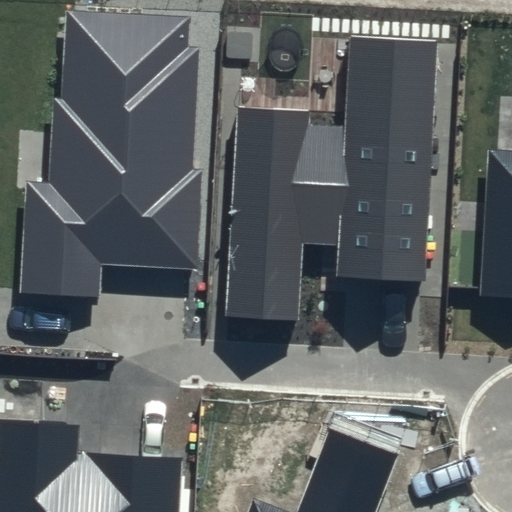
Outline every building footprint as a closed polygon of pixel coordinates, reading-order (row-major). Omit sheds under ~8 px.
[(190,17),(66,10),(61,100),(55,99),(51,182),(27,181),(22,291),(98,295),(100,264),(196,269),(202,170),(193,170),(200,47),(188,47),(190,17)] [(437,40),(350,36),(345,128),(310,126),(311,111),(238,107),(227,315),(296,319),(300,242),(338,244),(337,276),(425,281),(437,40)] [(511,151),(487,150),(479,296),(511,297),(511,151)] [(80,424),(0,419),(0,511),(179,511),(182,458),(78,452),(80,424)] [(377,511),(399,455),(329,428),(296,511),(292,511),(254,497),(248,511),(377,511)]
